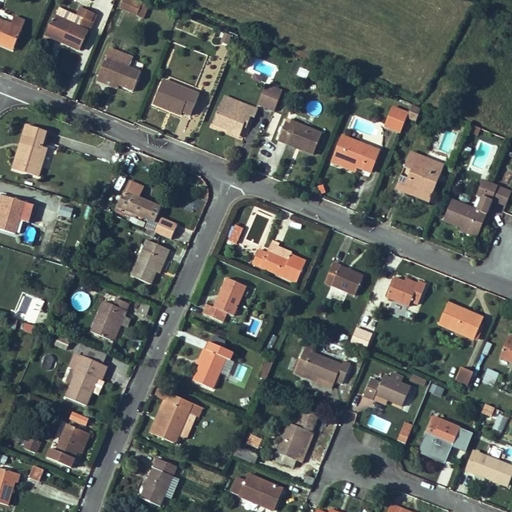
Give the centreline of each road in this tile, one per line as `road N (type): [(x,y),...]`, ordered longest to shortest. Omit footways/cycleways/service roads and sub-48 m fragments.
road 1 (residential): [(232,176),(87,511)]
road 2 (residential): [(232,176),(511,287)]
road 3 (residential): [(0,82),(232,176)]
road 4 (residential): [(330,451),(482,511)]
